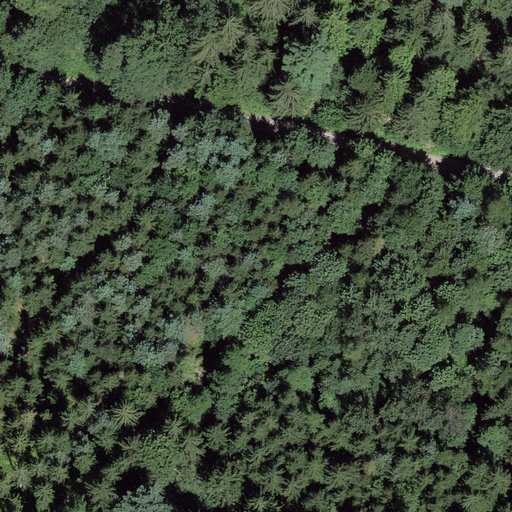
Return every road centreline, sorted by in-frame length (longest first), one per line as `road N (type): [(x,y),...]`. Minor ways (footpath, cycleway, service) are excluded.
road 1 (track): [(0,65),(511,179)]
road 2 (track): [(427,160),(64,511)]
